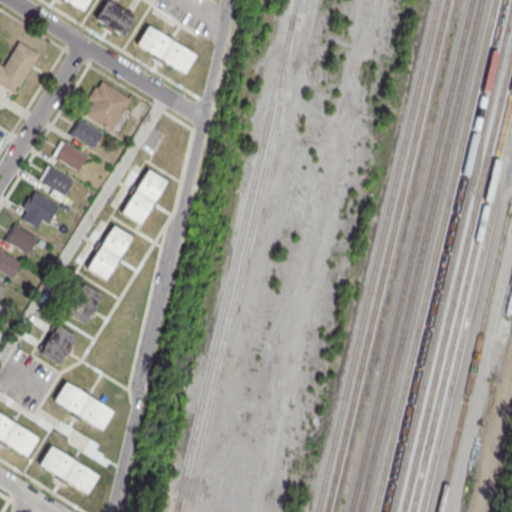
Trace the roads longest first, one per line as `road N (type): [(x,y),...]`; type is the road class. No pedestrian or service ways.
road 1 (residential): [(228,0),(116,511)]
road 2 (residential): [(0,356),(166,95)]
road 3 (residential): [(204,117),(8,0)]
road 4 (residential): [(83,45),(0,178)]
